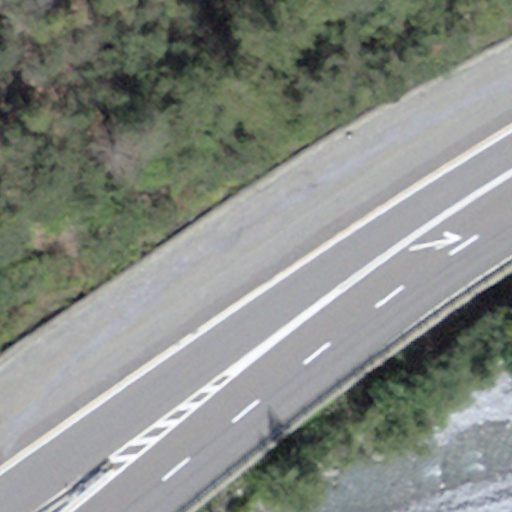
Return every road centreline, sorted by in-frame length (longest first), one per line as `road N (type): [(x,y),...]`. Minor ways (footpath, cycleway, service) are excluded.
road 1 (primary): [(414,257),(72,458),(0,509)]
road 2 (primary): [(123,511),(414,257)]
